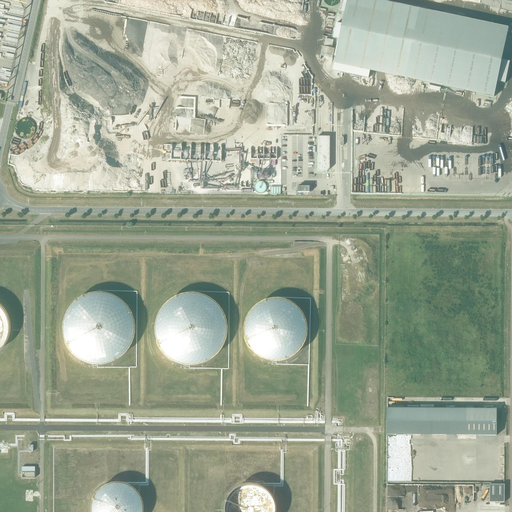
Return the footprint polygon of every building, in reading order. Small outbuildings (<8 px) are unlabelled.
[(372,0),(347,0),(334,63),(494,97),(508,29),(372,0)] [(333,58),(335,48),(332,48),(334,39),(325,38),(321,56),(333,58)] [(22,135),(34,136),(35,120),(21,119),(20,130),(22,130),(22,135)] [(196,131),(197,121),(176,120),(175,130),(196,131)] [(330,137),(317,137),(317,169),(319,171),(322,172),(324,172),(327,172),(330,169),(330,137)] [(204,161),(221,161),(221,147),(213,146),(214,144),(205,144),(204,154),(200,154),(201,145),(192,145),(180,144),(180,148),(172,148),(171,159),(204,160),(204,161)] [(266,191),(265,182),(257,182),(257,192),(266,191)] [(96,365),(98,365),(99,365),(100,365),(102,364),(105,364),(107,363),(109,363),(111,362),(113,361),(115,360),(117,359),(119,357),(120,356),(122,355),(123,353),(125,352),(126,350),(126,349),(127,348),(128,347),(128,346),(129,345),(129,344),(130,343),(130,342),(131,341),(131,340),(131,338),(132,336),(132,335),(132,333),(132,332),(132,331),(132,330),(132,329),(132,327),(132,326),(132,324),(132,322),(131,320),(131,319),(130,318),(130,316),(129,315),(129,314),(127,312),(127,311),(126,310),(126,309),(125,308),(124,308),(123,306),(122,305),(120,303),(119,302),(117,301),(115,299),(113,298),(111,297),(109,297),(107,296),(104,295),(102,295),(100,295),(98,295),(95,295),(93,295),(91,295),(89,296),(87,296),(85,297),(82,298),(80,299),(79,300),(77,301),(75,303),(73,304),(72,306),(71,307),(70,308),(69,309),(68,311),(67,313),(66,314),(65,315),(65,316),(65,317),(64,318),(64,319),(64,320),(63,321),(63,322),(63,324),(63,325),(63,326),(62,328),(62,329),(62,330),(62,331),(62,332),(63,334),(63,335),(63,337),(64,339),(64,340),(64,341),(65,342),(65,343),(66,344),(67,346),(67,347),(68,348),(68,349),(69,351),(70,352),(71,352),(72,354),(74,356),(75,357),(76,358),(78,359),(80,360),(82,361),(84,362),(86,363),(88,364),(90,364),(92,364),(93,365),(96,365)] [(186,295),(185,295),(183,296),(182,296),(180,296),(178,297),(177,298),(175,298),(173,300),(171,301),(169,302),(167,303),(166,305),(164,306),(164,307),(163,308),(162,309),(161,310),(160,312),(159,313),(159,314),(158,314),(158,316),(157,317),(157,318),(156,320),(156,322),(155,324),(155,326),(155,327),(155,329),(155,331),(155,333),(155,335),(155,337),(156,338),(156,340),(156,341),(157,342),(158,344),(158,345),(159,346),(159,347),(160,348),(160,349),(161,350),(162,351),(162,352),(164,353),(165,355),(167,357),(169,358),(170,359),(172,361),(174,362),(176,362),(178,363),(181,364),(183,364),(185,365),(187,365),(189,365),(192,365),(194,365),(196,365),(198,364),(200,364),(203,363),(205,362),(206,361),(207,360),(209,360),(210,359),(210,358),(212,357),(214,356),(215,355),(215,354),(217,352),(218,351),(219,350),(219,349),(220,348),(221,347),(221,345),(222,345),(222,344),(222,343),(223,341),(223,340),(224,338),(224,335),(225,333),(225,331),(225,329),(225,326),(224,325),(224,324),(224,322),(224,321),(223,321),(223,319),(222,318),(222,316),(221,314),(220,312),(219,310),(217,309),(216,307),(215,306),(214,305),(212,303),(210,302),(209,301),(207,300),(206,299),(205,298),(204,298),(202,297),(200,297),(198,296),(197,296),(195,296),(195,295),(192,295),(190,295),(188,295),(186,295)] [(304,343),(304,342),(305,341),(305,340),(305,339),(306,338),(306,337),(306,335),(306,334),(306,332),(306,331),(306,330),(306,329),(306,327),(306,326),(306,324),(306,323),(305,322),(305,321),(304,320),(304,318),(303,317),(303,316),(302,315),(301,314),(300,312),(299,311),(298,310),(297,309),(296,308),(295,307),(293,306),(292,305),(290,304),(289,303),(287,303),(286,302),(284,302),(283,301),(281,301),(279,301),(278,301),(277,301),(275,301),(273,301),(272,301),(270,301),(269,301),(268,302),(266,302),(264,303),(263,304),(261,305),(259,306),(258,306),(257,307),(256,309),(255,310),(253,311),(252,312),(252,313),(250,315),(250,316),(249,317),(249,318),(248,319),(248,321),(247,322),(247,323),(247,325),(246,325),(246,327),(246,328),(246,329),(246,331),(246,332),(246,334),(246,335),(246,336),(247,338),(247,339),(247,340),(248,342),(248,343),(249,344),(249,345),(250,346),(251,347),(251,348),(252,350),(253,351),(254,352),(255,353),(256,354),(257,355),(258,355),(259,356),(261,357),(262,358),(264,359),(266,359),(267,360),(268,360),(270,360),(271,361),(272,361),(274,361),(275,361),(277,361),(278,361),(279,361),(281,361),(283,360),(284,360),(285,360),(287,359),(288,359),(289,358),(291,358),(292,357),(293,356),(294,355),(295,355),(296,354),(297,353),(299,351),(300,350),(300,349),(301,348),(302,347),(303,346),(303,344),(304,343)] [(0,350),(1,349),(2,347),(3,346),(4,344),(5,344),(5,342),(6,341),(7,339),(7,337),(8,336),(8,335),(8,333),(9,332),(9,330),(9,329),(9,328),(9,326),(8,326),(8,324),(8,323),(8,322),(8,321),(7,320),(7,319),(6,317),(6,316),(5,315),(5,314),(4,313),(3,311),(1,309),(0,308),(0,307),(0,350)] [(387,408),(386,435),(446,435),(466,435),(476,435),(483,435),(496,436),(497,409),(466,409),(387,408)] [(22,466),(22,477),(35,477),(35,466),(22,466)] [(141,511),(142,511),(142,510),(142,509),(142,508),(142,506),(141,505),(141,504),(141,503),(141,501),(140,500),(140,499),(139,498),(139,497),(138,496),(138,495),(137,494),(136,493),(135,492),(134,491),(133,490),(133,489),(131,488),(130,487),(128,486),(127,486),(125,485),(123,484),(122,484),(120,484),(119,483),(117,483),(115,483),(113,483),(112,483),(110,484),(108,484),(107,485),(105,485),(104,486),(103,486),(102,487),(101,488),(100,488),(100,489),(98,490),(97,491),(96,492),(95,494),(94,495),(93,496),(92,498),(92,499),(91,500),(90,502),(90,504),(90,505),(90,506),(90,507),(89,509),(89,511),(90,511),(89,511),(141,511)] [(257,485),(256,485),(254,484),(252,484),(250,484),(249,484),(247,484),(246,485),(244,485),(242,486),(241,486),(239,487),(237,488),(236,489),(234,490),(233,491),(232,492),(231,493),(230,494),(229,496),(228,497),(227,499),(227,500),(226,502),(226,503),(225,504),(225,505),(225,506),(225,507),(225,508),(225,509),(225,510),(225,511),(224,511),(277,511),(277,510),(277,509),(277,508),(277,507),(277,506),(277,505),(276,504),(276,503),(276,502),(275,501),(275,500),(275,499),(274,498),(273,497),(272,495),(271,494),(270,493),(269,492),(268,490),(267,490),(265,489),(264,487),(262,487),(261,486),(259,485),(257,485)] [(504,502),(504,484),(489,484),(489,502),(495,502),(495,503),(496,503),(496,502),(498,502),(498,503),(498,502),(504,502)]
